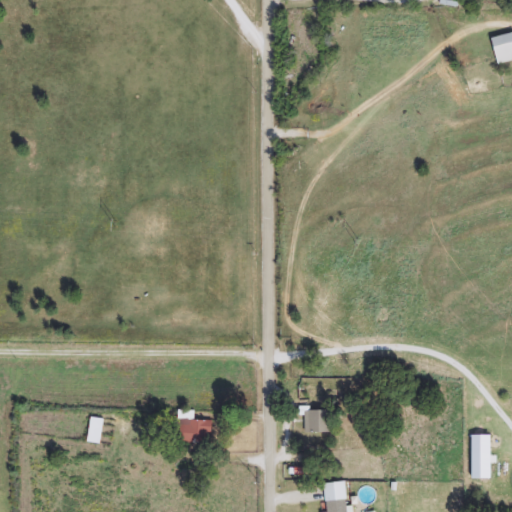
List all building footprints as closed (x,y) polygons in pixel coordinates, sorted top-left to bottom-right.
[(494,41),(511,34),(511,63),(503,66),(494,41)] [(306,412),(333,412),(333,434),(306,434),(306,412)] [(106,420),(102,446),(87,443),(91,418),(106,420)] [(213,444),(179,444),(179,420),(213,420),(213,444)] [(330,511),(330,502),(351,501),(351,511),(330,511)]
